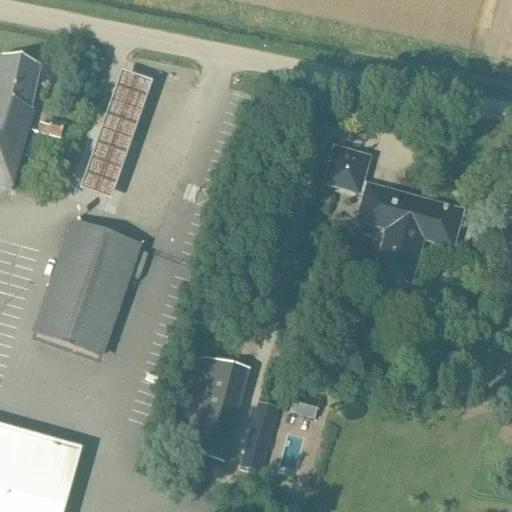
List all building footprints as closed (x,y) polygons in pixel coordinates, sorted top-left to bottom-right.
[(0,190),(11,194),(33,114),(30,113),(39,70),(1,61),(0,65),(0,190)] [(86,171),(79,192),(85,195),(111,204),(115,192),(124,167),(132,144),(152,87),(120,76),(95,148),(86,171)] [(39,126),(37,134),(46,137),(59,141),(63,126),(50,122),(49,129),(39,126)] [(451,247),(460,216),(360,189),(367,162),(336,154),(327,186),(367,196),(359,223),(388,231),(375,278),(370,296),(400,303),(404,286),(408,287),(421,239),(451,247)] [(138,283),(148,256),(136,252),(137,250),(92,234),(74,228),(36,338),(99,360),(127,279),(138,283)] [(223,468),(249,373),(201,360),(175,455),(223,468)] [(295,395),(288,416),(313,423),(319,402),(295,395)] [(256,406),(238,470),(260,477),(278,412),(256,406)] [(0,511),(61,511),(78,450),(0,428),(0,511)] [(302,509),(322,439),(304,435),(286,505),(283,511),(299,511),(300,508),(302,509)]
